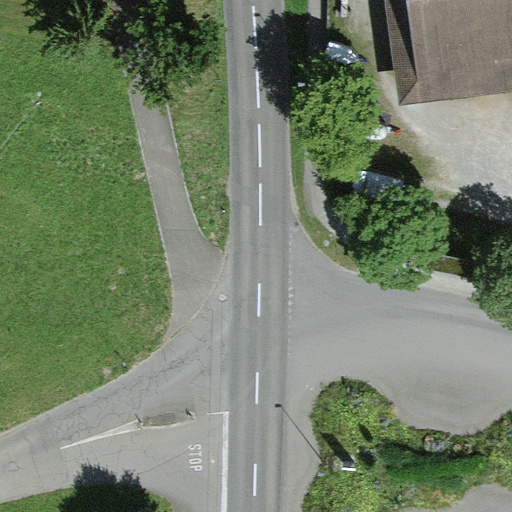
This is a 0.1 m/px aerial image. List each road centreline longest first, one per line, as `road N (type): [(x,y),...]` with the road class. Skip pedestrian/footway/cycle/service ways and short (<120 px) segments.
road 1 (tertiary): [(252,0),(264,284),(259,406)]
road 2 (unclassified): [(259,406),(102,434),(0,476)]
